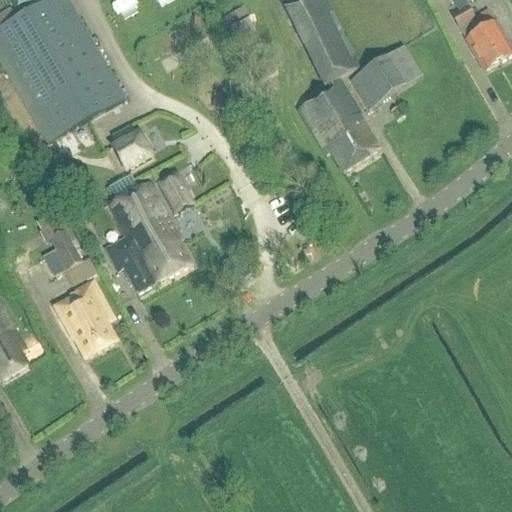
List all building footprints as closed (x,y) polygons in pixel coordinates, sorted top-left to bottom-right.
[(0,65),(49,150),(127,105),(66,0),(58,0),(0,33),(0,65)] [(133,0),(129,0),(116,5),(122,23),(139,16),(133,0)] [(339,84),(340,83),(359,73),(322,0),(277,0),(328,97),(299,115),(327,160),(331,157),(344,179),(381,155),(359,120),(361,119),(339,84)] [(450,0),(460,17),(469,11),(462,0),(450,0)] [(475,22),(469,11),(452,21),(485,77),(511,61),(511,53),(497,28),(496,28),(488,14),(475,22)] [(0,14),(0,25),(9,23),(7,13),(0,14)] [(247,89),(270,78),(244,24),(221,36),(247,89)] [(160,72),(178,65),(173,52),(155,59),(160,72)] [(422,82),(403,52),(349,85),(368,117),(422,82)] [(398,127),(406,122),(400,111),(391,116),(398,127)] [(130,176),(153,163),(138,136),(129,140),(126,134),(111,142),(114,148),(130,176)] [(174,220),(196,209),(179,177),(157,188),(174,220)] [(125,275),(138,300),(192,270),(180,247),(182,246),(151,188),(109,211),(126,243),(106,254),(119,279),(125,275)] [(66,233),(56,216),(55,217),(38,226),(37,226),(42,236),(47,246),(51,244),(67,235),(66,233)] [(77,253),(67,235),(51,244),(68,275),(83,266),(77,253)] [(87,365),(118,348),(107,329),(115,325),(93,286),(55,307),(87,365)] [(0,380),(3,386),(28,371),(21,358),(27,355),(0,309),(0,380)]
